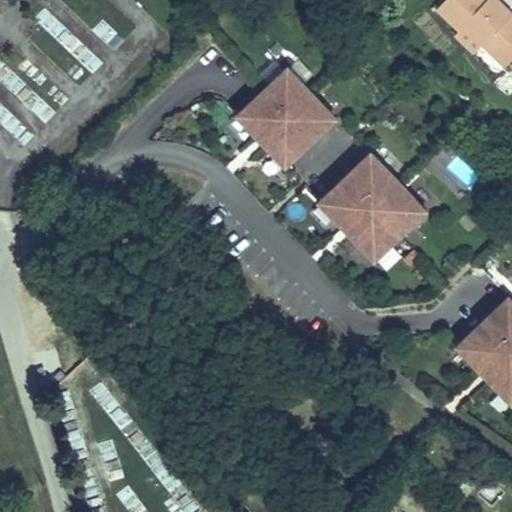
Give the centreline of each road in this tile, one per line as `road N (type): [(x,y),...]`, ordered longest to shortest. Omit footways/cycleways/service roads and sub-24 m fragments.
road 1 (residential): [(0,247),(120,153),(160,151),(230,184),(355,324)]
road 2 (residential): [(56,511),(0,297)]
